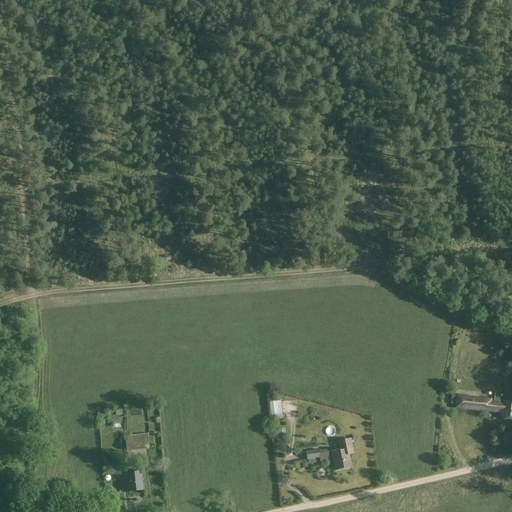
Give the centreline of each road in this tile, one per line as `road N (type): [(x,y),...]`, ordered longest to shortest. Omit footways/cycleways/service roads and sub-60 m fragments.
road 1 (track): [(511,250),(36,293),(0,306)]
road 2 (track): [(36,293),(35,511)]
road 3 (unclassified): [(320,503),(511,459)]
